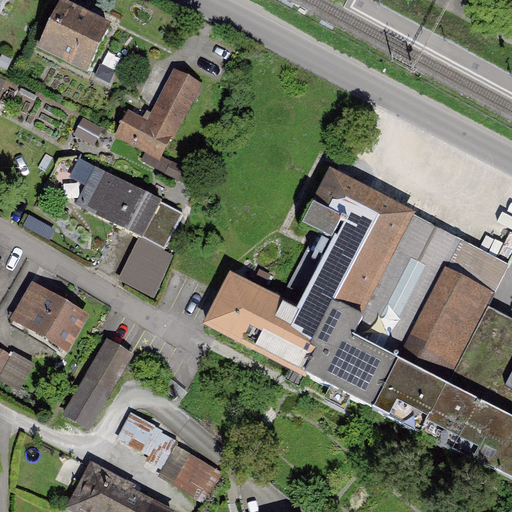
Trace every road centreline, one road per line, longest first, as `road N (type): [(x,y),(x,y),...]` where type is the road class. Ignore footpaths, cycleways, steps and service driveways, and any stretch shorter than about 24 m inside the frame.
road 1 (unclassified): [(200,0),(511,160)]
road 2 (residential): [(0,229),(186,340)]
